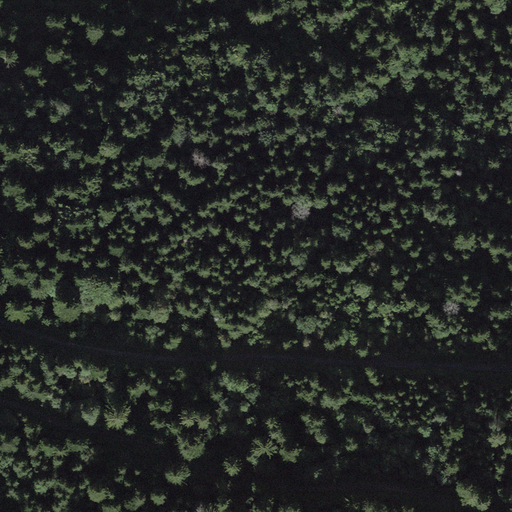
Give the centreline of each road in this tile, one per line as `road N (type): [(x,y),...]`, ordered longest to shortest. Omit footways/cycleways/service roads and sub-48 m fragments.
road 1 (track): [(0,314),(112,350),(511,369)]
road 2 (track): [(0,403),(277,492),(399,489),(478,511)]
